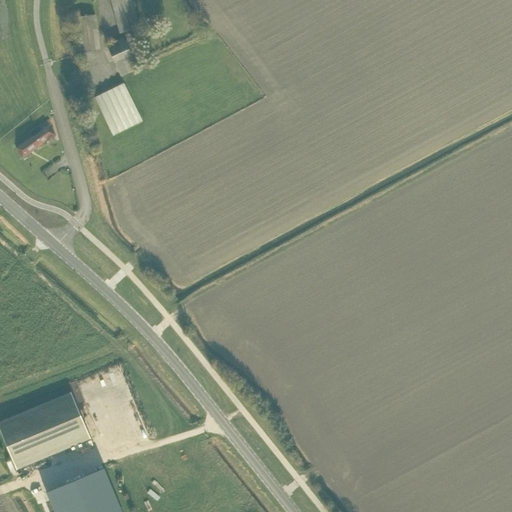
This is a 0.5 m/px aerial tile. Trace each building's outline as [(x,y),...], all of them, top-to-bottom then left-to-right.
[(109,0),(118,34),(139,29),(130,0),(109,0)] [(73,18),(78,54),(100,51),(95,16),(73,18)] [(137,70),(135,66),(144,62),(133,38),(124,41),(123,39),(106,46),(120,77),(137,70)] [(93,98),(112,135),(141,120),(122,83),(93,98)] [(54,136),(44,122),(28,133),(31,138),(15,149),(22,159),(54,136)] [(0,422),(0,434),(15,471),(89,439),(69,393),(0,422)] [(121,511),(103,469),(93,473),(94,474),(85,478),(84,477),(65,485),(65,486),(56,490),(56,489),(52,491),(53,491),(48,493),(46,493),(54,511),(121,511)]
